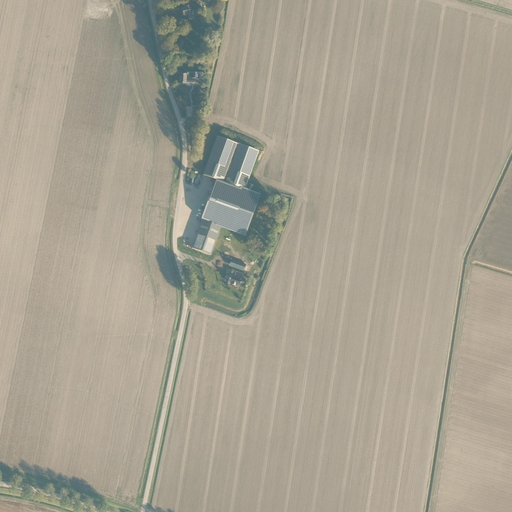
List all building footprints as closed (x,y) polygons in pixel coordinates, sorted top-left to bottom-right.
[(192,11),(196,10),(195,7),(194,5),(187,6),(188,11),(186,11),(183,12),(183,16),(184,16),(185,21),(189,20),(193,19),(192,14),(193,14),(192,11)] [(187,81),(189,82),(190,75),(187,75),(188,74),(185,74),(180,73),(179,82),(179,85),(186,85),(187,81)] [(216,180),(192,249),(211,255),(221,227),(245,236),(259,197),(244,191),(258,152),(217,137),(203,175),(216,180)] [(243,271),(246,265),(238,262),(235,268),(243,271)] [(231,276),(228,283),(232,285),(235,286),(239,287),(242,280),(241,279),(243,274),(236,272),(235,275),(235,277),(231,276)]
